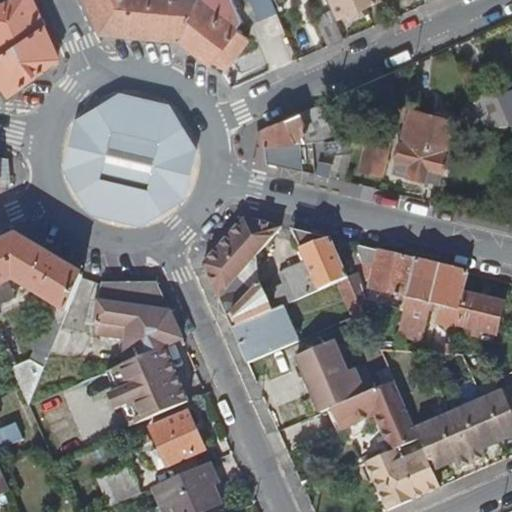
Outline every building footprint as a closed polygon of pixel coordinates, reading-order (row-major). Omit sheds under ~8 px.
[(12,96),(40,75),(59,60),(32,0),(13,0),(0,6),(0,48),(5,60),(0,62),(0,69),(3,79),(0,79),(0,81),(5,95),(9,93),(12,96)] [(86,0),(90,7),(102,34),(119,35),(136,37),(184,42),(200,2),(184,0),(86,0)] [(263,21),(284,68),(299,61),(279,14),(272,0),(247,0),(249,4),(254,2),(263,21)] [(381,1),(380,0),(332,0),(340,19),(381,1)] [(200,2),(184,42),(205,58),(227,74),(252,41),(200,2)] [(320,21),(330,47),(344,41),(333,15),(320,21)] [(488,131),(511,128),(511,97),(500,101),(497,93),(475,103),(488,131)] [(173,114),(123,100),(80,124),(66,166),(88,216),(140,229),(181,206),(195,160),(173,114)] [(327,126),(320,108),(265,132),(266,151),(304,147),(307,147),(302,137),(327,126)] [(462,128),(416,116),(402,178),(446,189),(462,128)] [(335,144),(327,126),(302,137),(307,147),(316,146),(328,145),(335,144)] [(398,139),(378,140),(376,141),(368,174),(387,180),(398,139)] [(331,158),(356,156),(354,143),(335,144),(328,145),(331,158)] [(304,147),(266,151),(267,166),(297,173),(309,176),(304,147)] [(323,163),(319,178),(321,179),(333,182),(337,167),(323,163)] [(221,303),(226,316),(245,298),(238,280),(257,259),(282,230),(246,222),(205,269),(221,303)] [(245,298),(226,316),(233,331),(283,310),(338,286),(348,282),(331,242),(293,233),(307,266),(285,275),(289,286),(274,293),(277,298),(266,307),(254,291),(245,298)] [(59,339),(83,280),(80,279),(19,239),(0,247),(0,299),(3,307),(16,301),(11,285),(17,282),(43,299),(56,308),(53,317),(45,314),(44,317),(32,350),(41,354),(36,365),(18,367),(10,349),(4,350),(30,410),(54,351),(59,339)] [(406,306),(416,263),(359,249),(366,286),(371,287),(370,297),(406,306)] [(431,307),(440,269),(416,263),(406,306),(402,321),(426,327),(431,307)] [(456,332),(468,276),(440,269),(431,307),(441,309),(435,327),(456,332)] [(255,274),(254,291),(264,287),(265,270),(255,274)] [(358,277),(348,282),(357,302),(369,297),(358,277)] [(348,282),(338,286),(354,319),(364,316),(357,302),(348,282)] [(118,289),(105,287),(103,307),(99,307),(96,339),(130,343),(129,366),(166,350),(184,342),(161,288),(130,290),(118,289)] [(504,306),(468,298),(460,330),(497,338),(504,306)] [(56,308),(43,299),(35,311),(44,317),(45,314),(53,317),(56,308)] [(233,331),(249,367),(298,345),(283,310),(233,331)] [(364,317),(349,324),(354,338),(371,332),(364,317)] [(422,345),(426,327),(402,321),(398,339),(422,345)] [(69,342),(59,339),(54,351),(64,355),(69,342)] [(297,361),(322,418),(334,413),(367,398),(356,372),(348,375),(334,345),(297,361)] [(452,346),(432,346),(430,356),(450,357),(452,346)] [(166,350),(129,366),(109,375),(125,410),(132,407),(139,403),(137,397),(178,378),(166,350)] [(401,363),(397,354),(386,359),(391,368),(401,363)] [(139,403),(132,407),(140,427),(190,405),(178,378),(137,397),(139,403)] [(496,383),(479,390),(484,401),(501,394),(496,383)] [(377,419),(392,454),(420,442),(416,433),(400,397),(395,386),(367,398),(334,413),(342,434),(377,419)] [(420,442),(434,474),(456,464),(459,472),(486,459),(483,452),(511,439),(511,402),(511,403),(506,392),(501,394),(484,401),(416,433),(420,442)] [(205,454),(188,415),(152,430),(163,453),(153,457),(160,475),(205,454)] [(17,427),(0,433),(0,465),(12,460),(8,452),(24,444),(17,427)] [(366,466),(386,511),(392,511),(441,491),(434,474),(420,442),(392,454),(366,466)] [(120,506),(152,492),(140,464),(107,478),(120,506)] [(220,484),(212,466),(157,490),(164,508),(165,511),(210,511),(224,507),(216,486),(220,484)] [(0,500),(13,495),(2,472),(0,472),(0,500)]
